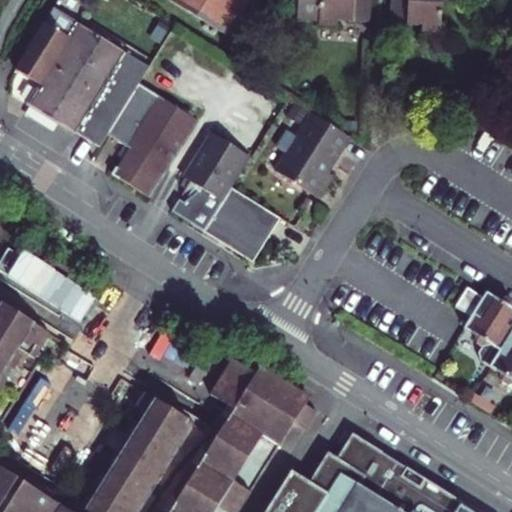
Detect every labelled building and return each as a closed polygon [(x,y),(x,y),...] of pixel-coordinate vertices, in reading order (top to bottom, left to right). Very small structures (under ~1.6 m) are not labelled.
[(234,0),(174,0),(218,26),(234,0)] [(329,21),(330,12),(359,14),(360,0),(290,0),(289,14),(311,15),(311,20),(329,21)] [(410,27),(427,27),(428,0),(379,0),(379,15),(411,17),(410,27)] [(58,29),(33,13),(3,61),(28,76),(26,79),(25,78),(14,95),(63,125),(64,124),(87,138),(95,125),(126,74),(137,58),(67,15),(58,29)] [(102,167),(138,190),(188,112),(126,74),(95,125),(118,140),(102,167)] [(342,130),(302,105),(288,128),(277,121),(265,140),(276,147),(266,162),(308,189),(323,166),(316,162),(323,150),(327,153),(342,130)] [(191,224),(221,178),(239,148),(199,122),(170,166),(179,171),(158,203),(191,224)] [(255,200),(221,178),(191,224),(227,246),(255,200)] [(227,246),(240,255),(269,209),(255,200),(227,246)] [(446,302),(462,312),(473,293),(457,282),(446,302)] [(462,312),(454,324),(464,330),(466,338),(472,343),(468,349),(470,356),(481,363),(511,311),(511,308),(502,303),(502,292),(497,290),(488,293),(477,287),(473,293),(462,312)] [(0,364),(2,361),(7,366),(16,351),(22,354),(37,331),(0,307),(0,364)] [(511,382),(511,311),(481,363),(490,368),(491,376),(499,381),(506,379),(511,382)] [(0,511),(202,511),(208,502),(224,511),(241,486),(225,477),(253,430),(269,440),(283,418),(295,424),(306,406),(223,354),(201,389),(221,402),(217,409),(208,413),(202,422),(203,433),(195,435),(187,445),(188,457),(180,458),(172,471),(174,479),(165,482),(158,495),(158,504),(151,506),(146,511),(62,511),(54,507),(34,495),(12,481),(4,476),(0,473),(0,511)] [(181,420),(128,387),(113,412),(119,416),(111,429),(116,433),(88,479),(83,476),(76,486),(69,483),(54,507),(62,511),(116,511),(121,505),(127,508),(138,489),(132,487),(139,475),(145,479),(161,452),(155,449),(168,427),(174,431),(181,420)] [(155,449),(161,452),(174,431),(168,427),(155,449)] [(256,511),(443,511),(452,498),(342,429),(328,453),(319,449),(301,479),(283,468),(256,511)] [(16,474),(12,481),(34,495),(38,489),(16,474)] [(139,475),(132,487),(138,489),(145,479),(139,475)]
